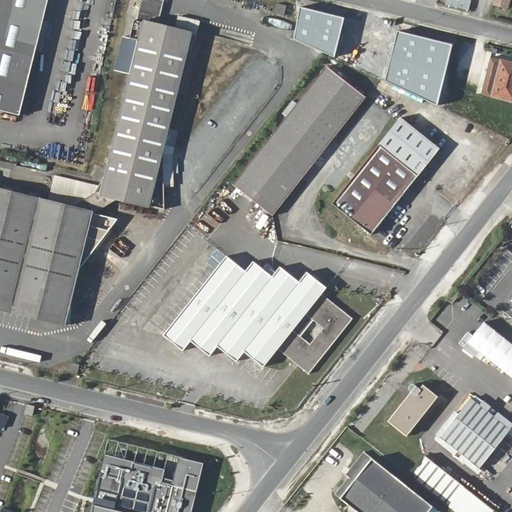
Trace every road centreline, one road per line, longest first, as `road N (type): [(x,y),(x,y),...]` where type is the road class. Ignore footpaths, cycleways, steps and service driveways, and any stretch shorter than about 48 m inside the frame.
road 1 (unclassified): [(511,187),(283,465)]
road 2 (unknown): [(473,233),(452,214),(423,209),(403,225),(395,258),(315,230),(307,215),(314,191),(374,113)]
road 3 (unclassified): [(283,465),(230,431),(0,375)]
road 4 (unknown): [(204,374),(141,352),(132,336),(196,243)]
road 5 (unknown): [(470,366),(431,439),(511,503)]
road 6 (unknown): [(33,136),(63,140),(82,128),(105,0)]
road 7 (unclassified): [(373,0),(511,35)]
road 8 (unknown): [(67,0),(33,136)]
road 9 (unknown): [(294,249),(423,294)]
